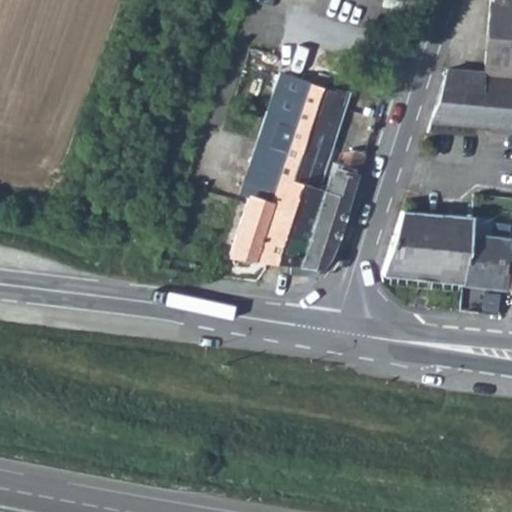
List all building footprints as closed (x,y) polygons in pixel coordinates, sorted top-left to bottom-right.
[(446,69),(430,122),(511,130),(511,0),(505,0),(489,0),(482,72),(446,69)] [(280,161),(270,189),(278,192),(302,203),(282,261),(317,267),(337,229),(351,188),(360,163),(337,156),(328,181),(305,174),(343,56),(326,51),(318,57),(309,83),(280,161)] [(272,72),(248,150),(280,161),(309,83),(272,72)] [(440,130),(438,159),(475,162),(477,132),(440,130)] [(344,137),(337,156),(360,163),(367,141),(344,137)] [(248,150),(239,179),(246,182),(270,189),(280,161),(248,150)] [(246,182),(223,252),(258,258),(278,192),(270,189),(246,182)] [(278,192),(258,258),(282,261),(302,203),(278,192)] [(400,209),(383,270),(387,274),(503,287),(508,224),(509,218),(498,217),(498,219),(400,209)] [(511,224),(508,224),(503,287),(511,288),(511,224)]
